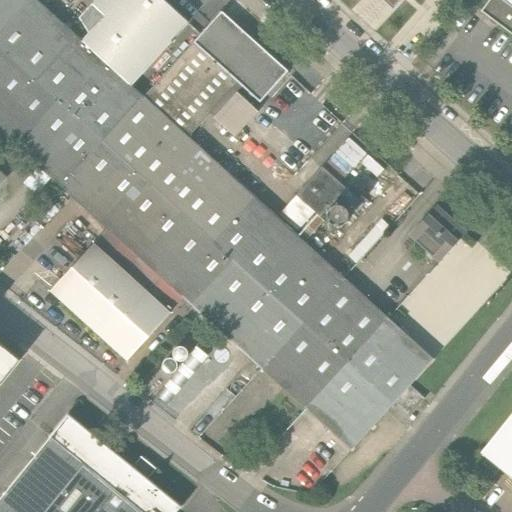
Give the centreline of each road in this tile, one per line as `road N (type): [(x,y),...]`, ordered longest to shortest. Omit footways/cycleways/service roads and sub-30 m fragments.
road 1 (residential): [(260,511),(0,308)]
road 2 (unclassified): [(293,0),(511,197)]
road 3 (residential): [(370,511),(511,337)]
